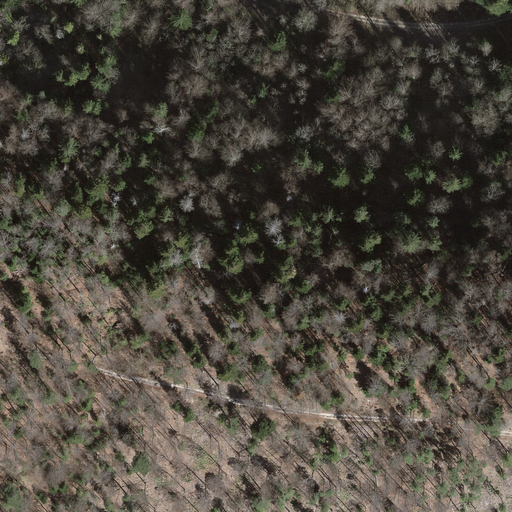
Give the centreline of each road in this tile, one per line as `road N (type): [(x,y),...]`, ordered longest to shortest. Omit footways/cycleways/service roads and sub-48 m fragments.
road 1 (track): [(0,336),(30,355),(274,411),(511,434)]
road 2 (track): [(511,16),(414,25),(284,0)]
